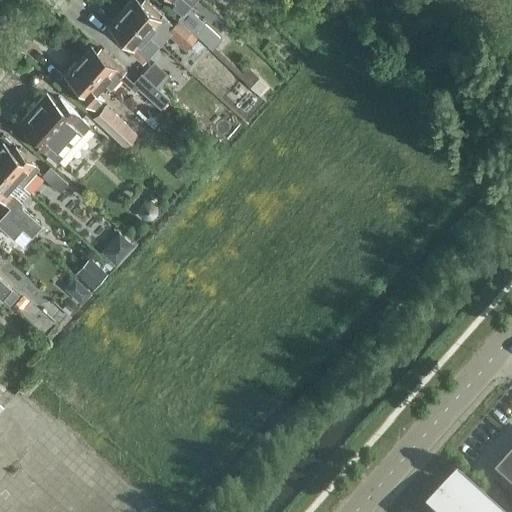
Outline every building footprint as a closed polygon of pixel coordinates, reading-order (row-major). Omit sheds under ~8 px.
[(139,0),(129,0),(121,9),(147,32),(160,44),(169,33),(185,48),(197,35),(178,19),(174,24),(146,0),(143,3),(139,0)] [(193,0),(171,0),(184,12),(178,19),(197,35),(211,48),(221,37),(193,11),(196,8),(191,3),(193,0)] [(147,32),(121,9),(108,24),(118,32),(114,36),(136,55),(143,48),(137,43),(147,32)] [(90,44),(78,58),(103,81),(111,88),(121,77),(135,90),(138,86),(161,107),(169,97),(141,72),(133,81),(122,71),(125,68),(103,49),(100,52),(90,44)] [(202,62),(229,88),(244,73),(216,46),(202,62)] [(167,64),(173,58),(162,47),(156,53),(167,64)] [(103,81),(78,58),(65,72),(74,81),(71,85),(93,104),(102,94),(96,89),(103,81)] [(159,60),(148,70),(159,83),(170,73),(159,60)] [(261,93),(271,82),(250,63),(240,73),(261,93)] [(27,133),(50,153),(58,160),(90,124),(60,97),(56,101),(47,93),(21,121),(31,129),(27,133)] [(124,144),(136,131),(106,104),(95,117),(124,144)] [(3,141),(0,144),(0,164),(16,178),(24,168),(31,174),(38,166),(16,146),(12,150),(3,141)] [(16,178),(0,164),(0,196),(10,206),(4,213),(22,229),(31,237),(42,225),(22,207),(21,201),(7,188),(16,178)] [(50,165),(42,174),(60,190),(68,181),(50,165)] [(22,229),(4,213),(0,217),(0,226),(14,238),(22,229)] [(117,262),(136,241),(121,228),(103,248),(117,262)] [(78,269),(95,285),(110,269),(93,253),(78,269)] [(0,276),(0,292),(4,296),(12,303),(20,294),(0,276)] [(511,472),(499,488),(511,499),(511,472)] [(489,511),(455,482),(430,510),(432,511),(489,511)]
